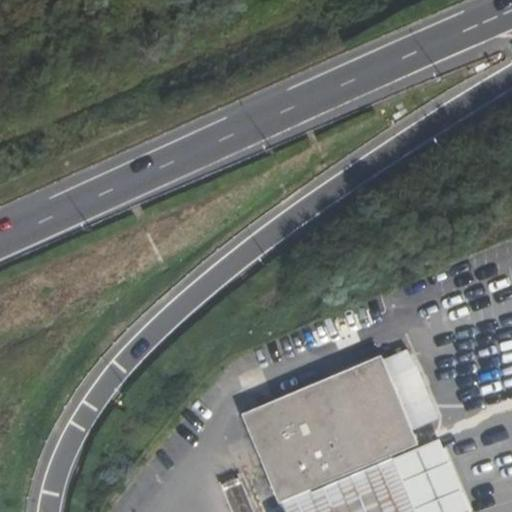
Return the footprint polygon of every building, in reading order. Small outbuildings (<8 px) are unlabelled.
[(411,349),(386,360),(393,379),(419,368),(411,349)] [(245,415),(283,502),(393,456),(420,445),(415,430),(406,408),(393,379),(386,360),(384,356),(245,415)] [(431,397),(406,408),(415,430),(441,419),(431,397)] [(244,426),(233,431),(245,458),(256,454),(244,426)] [(417,511),(393,456),(283,502),(287,511),(417,511)]
